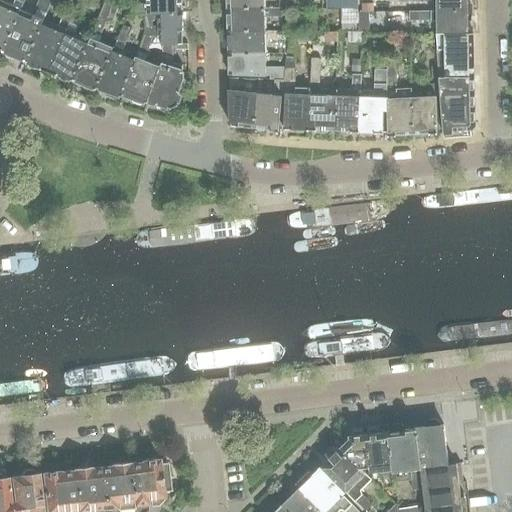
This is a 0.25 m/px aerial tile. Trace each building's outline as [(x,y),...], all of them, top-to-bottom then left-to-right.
[(0,0),(0,47),(3,49),(21,10),(25,0),(15,0),(13,5),(0,0)] [(21,10),(3,49),(3,51),(5,52),(7,56),(12,58),(17,56),(26,60),(44,20),(52,1),(49,0),(42,0),(35,15),(21,10)] [(105,0),(89,38),(74,79),(83,83),(85,87),(90,90),(94,88),(97,89),(97,87),(98,87),(114,48),(99,42),(101,37),(100,36),(106,23),(112,22),(115,16),(121,0),(105,0)] [(79,0),(75,10),(83,14),(88,0),(79,0)] [(181,0),(146,0),(147,4),(134,4),(135,14),(144,14),(183,13),(183,12),(182,12),(181,0)] [(227,0),(228,9),(265,9),(264,0),(227,0)] [(356,0),(325,0),(326,9),(357,10),(356,0)] [(435,0),(436,11),(472,11),(471,0),(399,0),(399,1),(432,1),(431,0),(435,0)] [(26,60),(26,61),(28,62),(30,67),(36,69),(40,67),(42,67),(41,68),(43,69),(44,67),(48,69),(47,70),(49,71),(50,70),(75,10),(67,7),(59,25),(44,20),(26,60)] [(265,9),(228,9),(229,9),(229,13),(228,13),(228,30),(265,31),(265,17),(281,17),(282,8),(265,9)] [(74,79),(89,38),(75,32),(83,14),(75,10),(50,70),(56,72),(55,74),(57,75),(58,74),(59,74),(61,79),(66,81),(71,79),(73,80),(74,79)] [(436,34),(463,34),(473,34),(472,11),(436,11),(416,12),(409,12),(409,21),(436,20),(436,34)] [(183,30),(183,13),(144,14),(145,36),(162,35),(162,43),(162,44),(170,44),(182,44),(182,30),(183,30)] [(362,13),(358,13),(359,32),(363,32),(369,32),(369,13),(362,13)] [(119,95),(122,96),(138,55),(124,50),(127,43),(126,43),(132,29),(124,26),(114,48),(98,87),(108,91),(107,95),(118,98),(119,95)] [(228,30),(229,53),(265,53),(265,40),(287,40),(288,32),(265,32),(265,31),(228,30)] [(441,94),(444,133),(453,132),(453,131),(454,131),(454,129),(458,129),(458,131),(471,130),(475,126),(475,125),(474,75),(473,75),(472,66),(473,66),(473,34),(463,34),(436,34),(435,34),(437,66),(441,94)] [(138,55),(122,96),(123,94),(132,97),(132,98),(134,102),(141,104),(145,102),(145,101),(147,102),(160,67),(159,67),(146,61),(151,42),(162,43),(162,35),(145,36),(138,55)] [(170,44),(162,44),(163,59),(164,59),(163,63),(162,63),(162,64),(161,64),(160,66),(159,65),(159,67),(160,67),(147,102),(148,101),(157,104),(157,103),(170,107),(171,108),(179,104),(178,103),(181,94),(182,93),(180,90),(179,90),(179,89),(183,87),(185,81),(183,77),(183,76),(183,65),(182,65),(171,61),(170,44)] [(275,80),(284,80),(284,67),(266,68),(265,53),(229,53),(229,70),(230,70),(230,74),(229,74),(229,75),(269,77),(270,80),(275,80)] [(338,84),(335,84),(333,83),(332,89),(320,89),(321,59),(311,58),(310,88),(309,88),(308,129),(308,130),(317,130),(317,129),(319,129),(321,132),(327,133),(330,130),(335,130),(338,89),(338,84)] [(360,72),(361,60),(352,60),(352,72),(360,72)] [(387,100),(387,111),(388,126),(388,136),(396,135),(412,134),(412,97),(411,97),(411,89),(397,89),(396,70),(393,70),(392,60),(386,60),(386,70),(387,100)] [(303,132),(306,129),(308,129),(309,88),(303,88),(295,88),(294,61),(285,61),(284,67),(284,80),(282,96),(285,96),(285,119),(284,129),(293,129),(293,128),(295,129),(297,131),(303,132)] [(384,111),(387,111),(387,100),(386,70),(374,70),(375,84),(374,84),(374,90),(361,90),(360,131),(362,131),(365,134),(371,134),(373,132),(375,132),(375,133),(383,133),(384,123),(384,111)] [(335,130),(339,130),(341,133),(347,133),(350,131),(351,131),(351,132),(360,132),(360,131),(361,90),(361,75),(352,74),(351,90),(338,89),(335,130)] [(229,78),(230,114),(230,125),(231,125),(231,126),(239,127),(239,126),(255,128),(258,80),(255,79),(253,92),(238,91),(238,78),(229,78)] [(279,131),(280,123),(280,121),(282,96),(284,80),(275,80),(273,95),(260,93),(261,80),(258,80),(255,128),(271,130),(270,130),(278,131),(279,131)] [(429,134),(438,133),(436,85),(431,85),(430,86),(426,87),(426,97),(412,97),(412,134),(429,133),(429,134)] [(509,188),(449,195),(452,215),(511,208),(509,188)] [(321,211),(262,218),(264,238),(324,230),(321,211)] [(238,221),(179,228),(181,248),(241,241),(238,221)] [(22,247),(0,249),(0,270),(24,267),(22,247)] [(511,319),(455,326),(458,346),(511,339),(511,319)] [(372,337),(313,344),(315,364),(375,356),(372,337)] [(289,347),(229,354),(232,374),(291,367),(289,347)] [(147,364),(87,371),(90,391),(149,384),(147,364)] [(63,374),(4,382),(6,401),(66,394),(63,374)] [(427,427),(417,428),(421,468),(421,469),(424,489),(426,511),(462,511),(459,484),(463,483),(461,463),(449,465),(444,425),(440,425),(440,423),(436,420),(429,420),(427,425),(427,427)] [(421,468),(417,428),(404,430),(404,427),(400,424),(394,425),(391,429),(391,431),(388,432),(393,482),(410,480),(411,491),(424,489),(421,469),(421,468)] [(393,482),(388,432),(380,433),(379,427),(368,428),(369,434),(366,434),(369,467),(370,472),(382,471),(384,488),(394,486),(393,482)] [(350,439),(341,448),(360,468),(369,467),(366,434),(364,434),(363,428),(352,430),(352,436),(350,436),(350,439)] [(372,480),(360,468),(341,448),(339,450),(338,449),(333,447),(327,454),(328,459),(328,460),(322,467),(355,502),(356,501),(366,511),(377,511),(371,506),(372,504),(362,495),(361,490),(372,480)] [(141,462),(129,463),(134,511),(148,511),(146,499),(150,498),(151,506),(158,506),(163,500),(163,497),(163,492),(171,491),(167,463),(159,464),(159,459),(140,461),(141,462)] [(111,466),(101,467),(106,511),(114,511),(114,508),(115,508),(118,511),(132,510),(132,511),(134,511),(129,463),(111,465),(111,466)] [(73,470),(78,511),(95,511),(95,510),(97,510),(97,511),(106,511),(101,467),(91,468),(91,467),(73,469),(73,470)] [(42,511),(38,474),(36,474),(32,470),(32,469),(24,470),(24,471),(21,476),(11,477),(13,494),(9,494),(11,511),(42,511)] [(60,471),(42,473),(43,483),(45,511),(59,511),(68,511),(78,511),(73,470),(60,472),(60,471)] [(358,511),(318,471),(313,475),(309,471),(296,484),(300,488),(322,511),(337,511),(341,509),(345,511),(346,511),(358,511)] [(11,511),(9,494),(7,477),(4,478),(0,474),(0,473),(0,511),(11,511)] [(322,511),(300,488),(283,505),(290,511),(322,511)]
